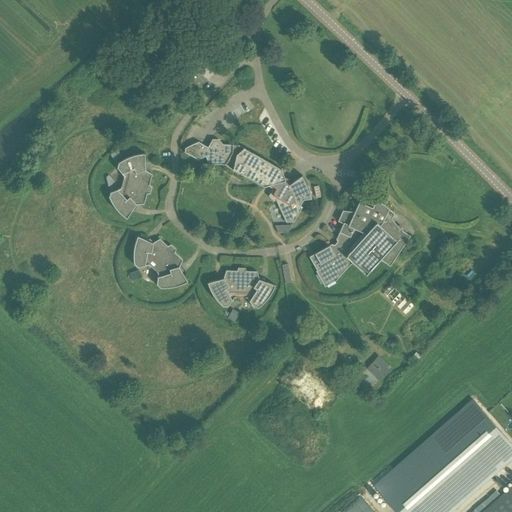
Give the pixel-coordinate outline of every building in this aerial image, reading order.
[(185,148),(185,153),(198,160),(205,157),(209,165),(225,165),(264,187),(268,186),(273,189),(268,197),(273,202),(276,201),(286,223),(293,222),(294,223),(302,207),(300,206),(304,199),(311,202),(311,198),(310,193),(309,189),(307,184),(305,180),(302,176),(289,185),(285,181),(282,170),(239,146),(223,145),(218,140),(212,140),(208,148),(198,142),(185,148)] [(109,197),(110,201),(113,205),(116,209),(119,213),(123,216),(127,219),(136,205),(144,205),(147,194),(150,194),(152,187),(149,185),(152,175),(145,170),(145,154),(142,154),(137,155),(132,156),(127,158),(122,161),(118,164),(117,168),(124,177),(121,189),(110,193),(109,197)] [(332,244),(309,257),(317,271),(316,271),(325,287),(336,281),(351,264),(366,277),(381,261),(390,267),(410,237),(401,231),(398,228),(392,220),(394,214),(384,205),(370,199),(372,194),(366,192),(357,202),(358,204),(354,212),(343,211),(338,222),(343,224),(336,240),(337,242),(334,245),(332,244)] [(134,260),(134,265),(135,265),(137,268),(149,265),(158,274),(156,285),(157,285),(160,287),(160,288),(164,288),(168,288),(173,287),(177,286),(182,284),(187,282),(179,268),(183,260),(175,253),(176,250),(171,245),(168,247),(160,239),(152,243),(138,237),(136,240),(135,245),(134,250),(133,255),(134,260)] [(223,279),(207,283),(208,286),(211,291),(213,295),(216,300),(219,303),(223,307),(223,306),(227,307),(234,298),(247,298),(253,308),(257,308),(258,308),(261,306),(264,302),(268,298),(270,294),(273,290),(275,285),(259,280),(257,272),(246,271),(245,268),(238,268),(237,271),(226,271),(223,279)] [(392,285),(384,294),(407,315),(414,306),(392,285)] [(392,338),(387,342),(392,347),(396,343),(392,338)] [(410,357),(415,362),(421,357),(416,352),(410,357)] [(355,365),(352,369),(371,387),(389,367),(379,357),(366,370),(358,363),(356,366),(355,365)] [(511,443),(473,400),(376,485),(399,511),(447,511),(511,458),(511,443)] [(511,511),(511,487),(483,511),(511,511)]
